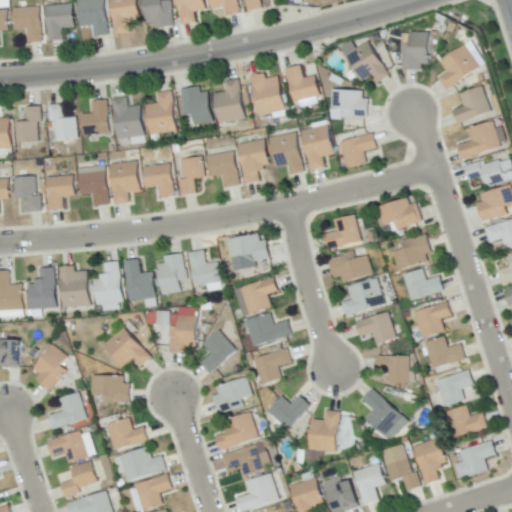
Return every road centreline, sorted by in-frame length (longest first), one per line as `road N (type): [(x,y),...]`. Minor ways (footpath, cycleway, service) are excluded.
road 1 (residential): [(0,242),(236,216),(433,168)]
road 2 (residential): [(0,77),(234,48),(415,0)]
road 3 (residential): [(511,407),(415,114)]
road 4 (residential): [(292,205),(331,365)]
road 5 (residential): [(212,511),(174,396)]
